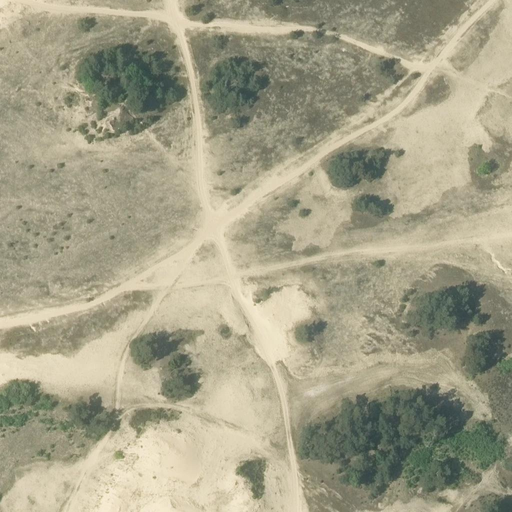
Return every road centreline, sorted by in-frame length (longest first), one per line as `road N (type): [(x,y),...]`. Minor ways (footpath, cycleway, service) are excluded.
road 1 (track): [(198,239),(124,364),(116,420),(72,511)]
road 2 (track): [(298,511),(286,463),(240,429),(159,406),(130,406),(116,420)]
road 3 (track): [(216,229),(172,0)]
